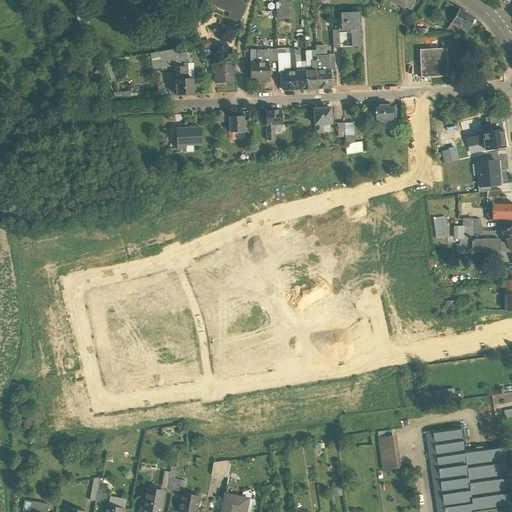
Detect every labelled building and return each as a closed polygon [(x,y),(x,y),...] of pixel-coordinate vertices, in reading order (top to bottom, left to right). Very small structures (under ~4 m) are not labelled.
[(206,0),(231,11),(233,6),(240,9),(235,19),(240,22),(249,1),(247,1),(247,0),(206,0)] [(286,2),(285,0),(276,0),(277,17),(290,17),(289,1),(286,2)] [(409,0),(389,0),(404,9),(409,0)] [(459,9),(447,3),(438,18),(450,25),(451,23),(459,9)] [(474,18),(459,9),(451,23),(455,25),(454,28),(463,32),(464,30),(467,32),(474,18)] [(359,12),(341,13),(341,21),(338,21),(339,30),(339,31),(351,30),(352,47),(361,47),(359,12)] [(208,39),(201,41),(203,48),(210,46),(208,39)] [(324,46),(316,46),(316,52),(316,56),(325,56),(324,46)] [(189,48),(177,49),(177,67),(184,67),(184,64),(187,64),(187,63),(187,55),(189,55),(189,48)] [(447,49),(420,50),(421,78),(448,77),(447,49)] [(316,52),(305,52),(305,55),(306,72),(317,71),(316,61),(316,56),(316,52)] [(184,67),(185,79),(193,79),(193,64),(192,64),(192,62),(187,63),(187,64),(184,64),(184,67)] [(232,63),(212,64),(212,72),(215,72),(216,83),(234,82),(233,73),(232,73),(232,63)] [(255,64),(251,64),(251,79),(260,79),(260,80),(269,80),(269,64),(255,64)] [(177,67),(175,67),(177,95),(194,94),(193,79),(185,79),(184,67),(177,67)] [(317,71),(306,72),(307,89),(318,89),(317,71)] [(322,71),(317,71),(318,89),(331,88),(331,71),(322,71)] [(291,72),(282,73),(283,90),(296,90),(296,72),(291,72)] [(301,72),(296,72),(296,90),(307,89),(306,72),(301,72)] [(392,105),(376,106),(376,112),(377,122),(393,122),(393,119),(396,119),(395,116),(392,116),(392,105)] [(331,108),(315,109),(315,125),(323,125),(335,124),(335,117),(331,117),(331,108)] [(281,110),(265,111),(266,126),(274,125),(282,125),(281,110)] [(376,112),(367,113),(367,123),(377,122),(376,112)] [(501,115),(485,118),(486,125),(481,126),(483,132),(503,129),(501,115)] [(243,116),(229,117),(230,132),(235,132),(239,132),(239,133),(244,133),(243,116)] [(345,137),(346,145),(354,143),(352,123),(344,123),(345,137)] [(274,125),(266,126),(266,140),(274,140),(274,125)] [(201,128),(176,130),(177,134),(174,134),(174,139),(177,139),(177,149),(186,148),(186,145),(201,144),(201,128)] [(503,129),(483,132),(485,149),(486,150),(505,147),(503,129)] [(483,132),(466,136),(470,153),(485,149),(483,132)] [(354,143),(346,145),(347,155),(362,152),(361,142),(354,143)] [(456,148),(448,150),(451,162),(459,160),(456,148)] [(451,162),(448,150),(442,151),(444,163),(451,162)] [(490,185),(499,184),(497,162),(478,164),(481,186),(490,185)] [(511,203),(492,202),(493,220),(511,220),(511,203)] [(445,216),(438,217),(439,225),(437,225),(438,236),(446,235),(445,216)] [(480,220),(463,220),(463,239),(459,239),(460,247),(460,252),(472,252),(472,241),(482,241),(482,226),(480,226),(480,220)] [(511,227),(501,231),(510,252),(510,253),(511,251),(511,227)] [(482,241),(472,241),(472,252),(486,252),(498,252),(500,252),(500,243),(500,242),(498,241),(482,241)] [(510,252),(506,243),(500,243),(500,252),(510,252)] [(500,252),(498,252),(498,257),(498,262),(511,261),(511,257),(510,253),(510,252),(500,252)] [(511,408),(496,411),(497,418),(511,415),(511,408)] [(463,452),(460,426),(425,431),(436,511),(510,511),(509,507),(511,506),(511,504),(503,446),(463,452)] [(392,436),(378,438),(382,470),(396,468),(392,436)] [(213,463),(211,474),(223,477),(226,461),(213,463)] [(170,473),(164,472),(161,487),(167,488),(169,479),(170,473)] [(162,491),(147,488),(145,499),(162,502),(163,496),(162,491)] [(195,511),(199,497),(182,493),(178,511),(195,511)] [(248,499),(224,494),(223,501),(224,502),(223,506),(222,506),(221,511),(239,511),(240,508),(246,509),(248,499)] [(159,511),(162,502),(145,499),(142,511),(159,511)] [(47,511),(49,505),(32,502),(30,511),(47,511)]
